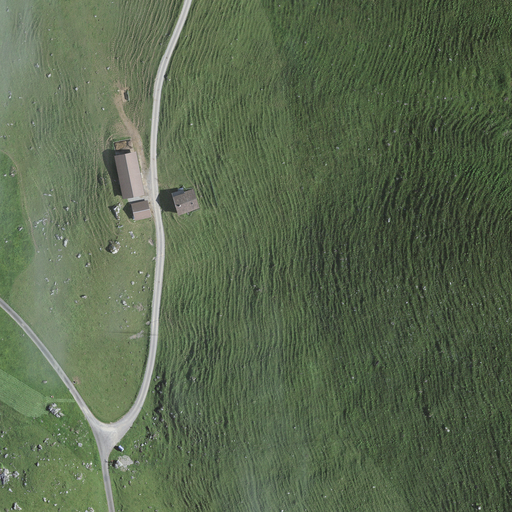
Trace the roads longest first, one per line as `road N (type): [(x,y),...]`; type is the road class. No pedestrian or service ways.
road 1 (track): [(188,0),(154,123),(161,242),(147,378),(122,429),(101,440)]
road 2 (track): [(101,440),(50,359),(0,302)]
